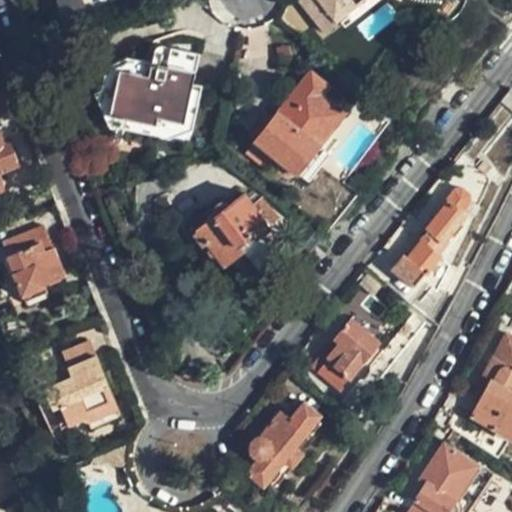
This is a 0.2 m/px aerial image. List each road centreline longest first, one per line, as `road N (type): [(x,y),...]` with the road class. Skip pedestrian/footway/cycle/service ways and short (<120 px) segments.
road 1 (residential): [(511,57),(245,393),(220,405)]
road 2 (residential): [(167,397),(153,383),(0,7)]
road 3 (residential): [(338,511),(422,389),(511,211)]
road 4 (residential): [(166,422),(143,453),(149,479),(170,495),(197,494),(215,479),(218,440)]
